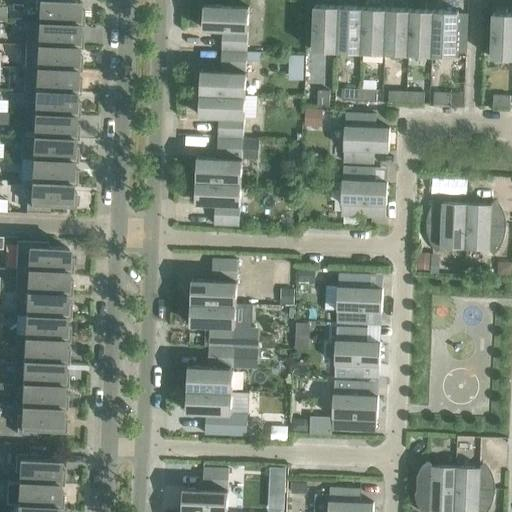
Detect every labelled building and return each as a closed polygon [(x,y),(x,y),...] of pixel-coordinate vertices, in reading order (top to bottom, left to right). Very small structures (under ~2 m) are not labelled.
[(38,10),(38,22),(77,24),(77,25),(82,25),(83,10),(78,9),(78,1),(60,0),(34,0),(34,10),(38,10)] [(222,30),(221,50),(247,51),(249,7),(204,5),(203,29),(222,30)] [(313,50),(337,51),(339,6),(315,5),(313,50)] [(337,51),(361,52),(363,7),(339,6),(337,51)] [(361,52),(384,53),(386,8),(363,7),(361,52)] [(384,53),(408,54),(410,9),(386,8),(384,53)] [(408,54),(431,55),(433,10),(410,9),(408,54)] [(433,10),(431,55),(456,56),(458,11),(433,10)] [(491,58),(511,58),(511,13),(493,13),(491,58)] [(26,22),(25,45),(76,47),(76,48),(81,48),(82,32),(77,32),(77,25),(77,24),(38,22),(26,22)] [(25,45),(24,67),(75,70),(80,71),(81,55),(76,55),(76,48),(76,47),(25,45)] [(201,70),(200,93),(245,95),(246,61),(247,51),(221,50),(220,71),(201,70)] [(247,51),(246,61),(260,61),(260,52),(247,51)] [(35,90),(35,91),(74,92),(74,93),(79,93),(80,78),(75,78),(75,70),(24,67),(23,90),(35,90)] [(341,100),(358,101),(359,89),(341,88),(341,100)] [(359,89),(358,101),(376,102),(377,90),(359,89)] [(318,90),(317,106),(328,107),(329,90),(318,90)] [(388,102),(406,103),(406,91),(389,90),(388,102)] [(35,91),(34,114),(73,115),(73,116),(79,115),(79,101),(74,100),(74,93),(74,92),(35,91)] [(406,91),(406,103),(423,104),(424,92),(406,91)] [(433,104),(450,105),(451,93),(434,92),(433,104)] [(218,116),(218,137),(243,138),(245,95),(200,93),(199,116),(218,116)] [(492,107),(509,108),(510,96),(493,95),(492,107)] [(304,109),(304,124),(321,124),(321,109),(304,109)] [(343,162),(369,163),(369,150),(389,151),(390,128),(376,127),(376,114),(345,113),(343,162)] [(34,114),(33,136),(72,138),(72,139),(78,139),(78,123),(73,123),(73,116),(73,115),(34,114)] [(20,159),(32,159),(71,161),(71,162),(77,162),(77,146),(72,146),(72,139),(72,138),(33,136),(33,137),(21,136),(20,159)] [(197,157),(196,180),(241,182),(242,159),(257,160),(258,139),(243,138),(218,137),(217,158),(197,157)] [(32,159),(31,182),(70,184),(76,185),(76,169),(71,169),(71,162),(71,161),(32,159)] [(300,167),(300,186),(317,186),(318,167),(300,167)] [(341,216),(366,217),(385,217),(386,205),(387,181),(373,181),(374,168),(343,167),(341,216)] [(241,182),(196,180),(195,202),(215,203),(214,224),(239,225),(241,182)] [(70,184),(31,182),(31,191),(26,191),(25,210),(48,211),(49,206),(75,207),(75,192),(70,191),(70,184)] [(442,247),(465,248),(467,203),(443,202),(442,223),(426,222),(426,225),(426,229),(427,233),(428,236),(429,240),(430,243),(432,246),(434,249),(436,252),(442,247)] [(467,203),(465,248),(488,249),(494,255),(496,252),(498,249),(500,246),(502,243),(504,240),(505,236),(505,233),(506,229),(506,225),(491,225),(492,204),(467,203)] [(17,241),(15,269),(66,271),(66,272),(72,272),(72,257),(67,256),(68,248),(47,247),(47,242),(17,241)] [(418,252),(418,267),(429,267),(430,253),(418,252)] [(192,279),(191,302),(236,304),(238,260),(212,259),(211,280),(192,279)] [(511,262),(498,262),(497,275),(511,276),(511,262)] [(14,292),(26,292),(65,294),(65,295),(71,295),(72,279),(66,279),(66,272),(66,271),(15,269),(14,292)] [(298,270),(298,282),(314,282),(315,270),(298,270)] [(336,323),(362,324),(362,311),(382,312),(383,288),(369,287),(369,275),(338,273),(336,323)] [(281,288),(280,304),(293,304),(294,289),(281,288)] [(26,292),(25,315),(64,317),(70,318),(71,302),(65,302),(65,295),(65,294),(26,292)] [(210,325),(209,346),(234,347),(234,337),(236,304),(191,302),(190,324),(210,325)] [(25,315),(24,338),(63,339),(63,340),(69,340),(70,325),(64,325),(64,317),(25,315)] [(295,322),(295,332),(309,332),(309,322),(295,322)] [(334,376),(360,377),(360,364),(380,365),(381,342),(367,341),(367,328),(336,327),(334,376)] [(234,337),(234,347),(258,348),(258,338),(234,337)] [(24,338),(23,361),(62,362),(62,363),(68,363),(69,348),(63,347),(63,340),(63,339),(24,338)] [(188,366),(187,388),(232,390),(234,357),(234,347),(209,346),(208,367),(188,366)] [(234,347),(234,357),(258,358),(258,348),(234,347)] [(23,361),(22,383),(61,385),(61,386),(67,386),(68,370),(62,370),(62,363),(62,362),(23,361)] [(332,430),(357,431),(358,418),(377,419),(378,395),(364,395),(365,382),(334,380),(332,430)] [(22,383),(21,406),(60,408),(60,409),(66,409),(67,393),(61,393),(61,386),(61,385),(22,383)] [(232,390),(187,388),(186,411),(206,412),(205,433),(230,434),(232,390)] [(60,408),(21,406),(21,415),(17,415),(16,434),(39,435),(39,431),(65,432),(66,416),(60,416),(60,409),(60,408)] [(292,418),(290,431),(309,433),(309,424),(306,419),(292,418)] [(272,425),(271,440),(287,441),(287,426),(272,425)] [(19,473),(18,482),(57,483),(57,484),(63,484),(63,469),(58,469),(59,460),(38,459),(38,455),(16,454),(15,473),(19,473)] [(416,479),(415,485),(415,488),(415,492),(416,496),(417,499),(418,503),(419,506),(421,509),(422,511),(428,511),(431,510),(454,511),(456,466),(433,465),(428,459),(425,462),(422,465),(419,470),(417,474),(416,479)] [(456,466),(454,511),(477,511),(487,511),(489,509),(491,506),(492,502),(494,499),(494,495),(495,492),(495,488),(479,488),(480,467),(456,466)] [(183,488),(182,510),(222,511),(227,511),(229,469),(203,467),(203,489),(183,488)] [(274,468),(273,482),(285,483),(286,469),(274,468)] [(5,505),(17,506),(17,505),(56,506),(56,507),(62,507),(62,492),(57,491),(57,484),(57,483),(18,482),(18,483),(6,483),(5,505)] [(291,482),(291,492),(306,492),(307,482),(291,482)] [(328,511),(373,511),(374,502),(360,502),(360,489),(329,488),(328,511)]
